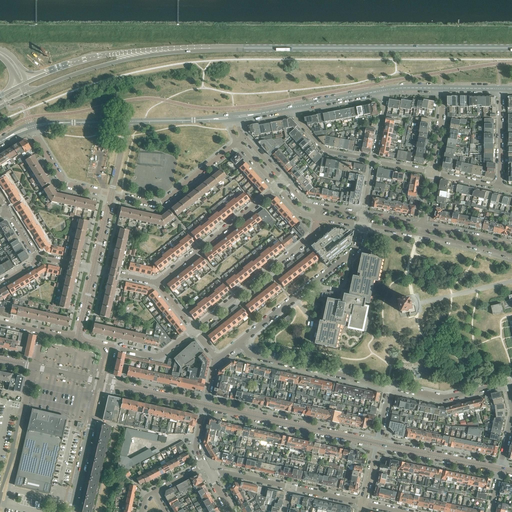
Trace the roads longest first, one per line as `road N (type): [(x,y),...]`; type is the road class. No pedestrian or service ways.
road 1 (secondary): [(511,48),(326,48)]
road 2 (residential): [(377,443),(204,405)]
road 3 (secondary): [(150,52),(326,48)]
road 4 (residential): [(193,329),(311,235),(316,216)]
road 5 (residential): [(276,186),(157,282)]
road 6 (residential): [(236,142),(159,203),(110,194)]
road 7 (secondary): [(27,93),(150,52)]
road 8 (secondary): [(150,52),(96,57),(26,82)]
road 9 (residential): [(498,468),(377,443)]
